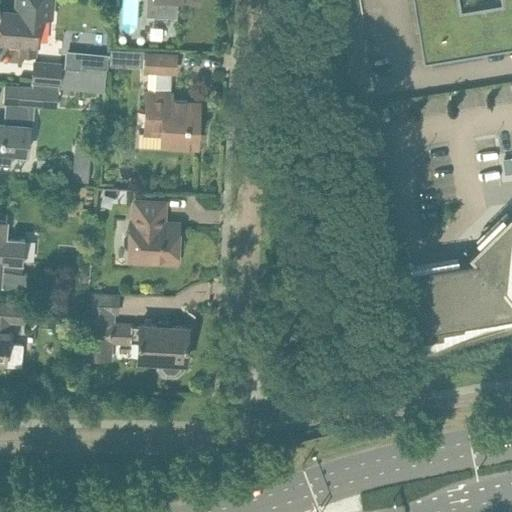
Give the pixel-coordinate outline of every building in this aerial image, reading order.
[(0,39),(21,41),(20,53),(34,55),(37,16),(50,17),(52,0),(16,0),(15,13),(0,11),(0,39)] [(147,0),(146,15),(176,16),(177,1),(179,1),(179,2),(193,3),(193,1),(197,1),(197,0),(147,0)] [(511,0),(412,0),(423,62),(511,46),(511,0)] [(60,64),(33,62),(32,81),(59,83),(58,87),(64,88),(104,91),(106,69),(107,69),(109,53),(66,50),(64,67),(60,67),(60,64)] [(146,68),(148,68),(145,142),(196,144),(198,104),(186,103),(187,100),(170,99),(172,69),(174,69),(175,54),(146,52),(146,68)] [(59,83),(32,81),(30,98),(82,102),(83,92),(64,91),(64,88),(58,87),(59,83)] [(31,114),(26,94),(13,97),(18,123),(0,121),(0,156),(1,157),(2,150),(27,152),(30,114),(31,114)] [(474,258),(406,269),(416,328),(511,312),(511,156),(511,158),(511,215),(510,213),(469,253),(474,258)] [(498,160),(481,163),(484,187),(502,184),(498,160)] [(74,162),(72,179),(87,181),(89,163),(74,162)] [(162,222),(163,202),(135,201),(134,221),(130,221),(129,232),(128,232),(124,236),(123,244),(127,249),(128,249),(128,259),(176,261),(177,249),(179,249),(183,246),(183,238),(180,235),(178,234),(178,223),(162,222)] [(0,285),(10,286),(26,288),(27,274),(21,273),(24,239),(5,237),(7,217),(0,216),(0,285)] [(72,290),(71,305),(85,306),(86,291),(72,290)] [(185,361),(187,326),(169,325),(169,321),(158,320),(158,324),(141,323),(141,325),(111,324),(111,311),(116,311),(117,295),(92,294),(92,310),(86,310),(84,356),(102,357),(103,339),(138,341),(137,358),(158,359),(157,367),(164,375),(175,375),(183,369),(183,361),(185,361)] [(20,365),(21,357),(22,344),(10,343),(11,332),(7,331),(8,320),(21,321),(23,305),(0,302),(0,358),(3,359),(3,364),(20,365)]
